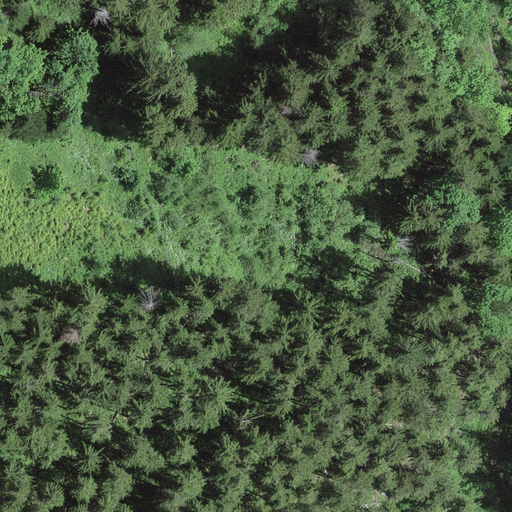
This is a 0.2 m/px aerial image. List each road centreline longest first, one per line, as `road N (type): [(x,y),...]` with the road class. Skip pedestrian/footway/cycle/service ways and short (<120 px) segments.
road 1 (track): [(511,505),(493,460),(511,363)]
road 2 (track): [(511,121),(477,0)]
